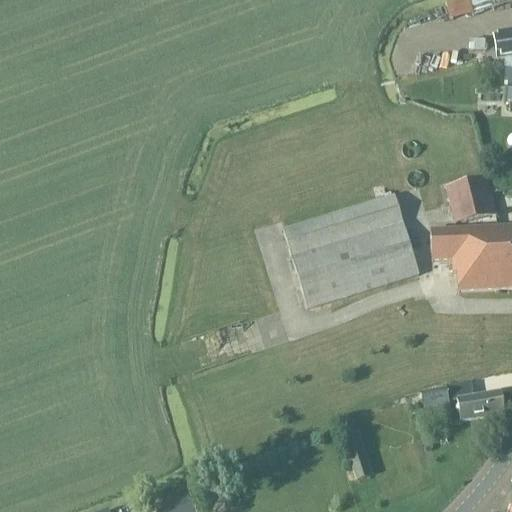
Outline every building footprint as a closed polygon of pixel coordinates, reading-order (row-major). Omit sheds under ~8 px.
[(511,36),(493,39),(497,61),(511,58),(511,36)] [(445,190),(449,207),(454,231),(429,233),(431,265),(450,264),(451,276),(455,276),(456,294),(511,291),(511,228),(498,229),(486,180),(481,181),(477,163),(464,166),(468,184),(445,190)] [(394,197),(282,232),(307,312),(418,278),(394,197)] [(470,384),(468,385),(419,393),(422,408),(424,417),(450,413),(448,404),(455,402),(460,423),(505,415),(500,393),(473,398),(470,384)] [(357,482),(371,477),(353,423),(338,427),(357,482)] [(154,508),(155,511),(192,511),(187,496),(154,508)]
